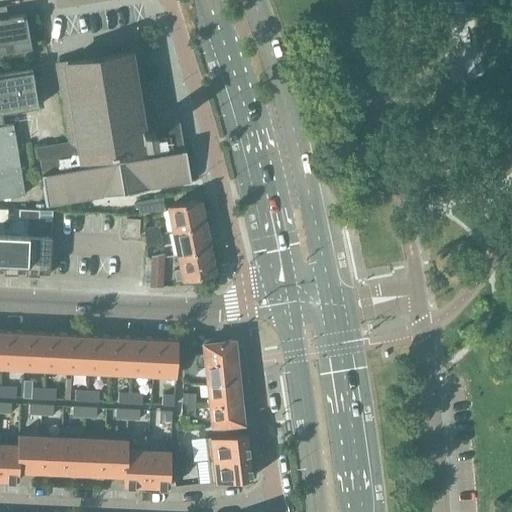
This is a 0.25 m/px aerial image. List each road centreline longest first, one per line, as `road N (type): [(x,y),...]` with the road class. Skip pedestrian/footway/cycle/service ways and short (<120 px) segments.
road 1 (secondary): [(206,0),(251,141),(288,305)]
road 2 (secondary): [(330,303),(295,139),(251,0)]
road 3 (residential): [(0,499),(181,509),(275,496)]
road 4 (residential): [(246,306),(0,304)]
road 5 (unclassified): [(443,511),(417,294)]
road 6 (secondary): [(358,511),(330,303)]
road 7 (secondary): [(288,305),(315,511)]
road 8 (residential): [(275,496),(255,364)]
